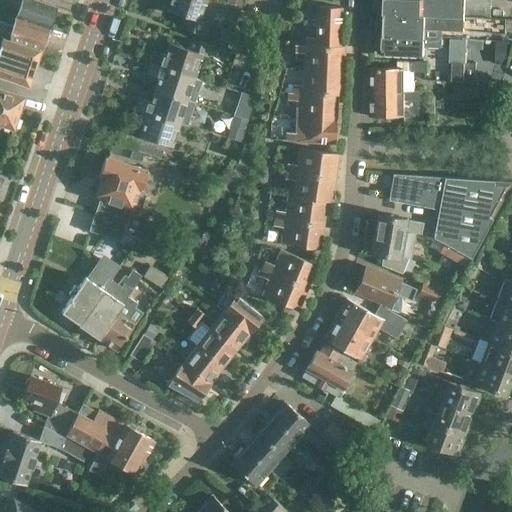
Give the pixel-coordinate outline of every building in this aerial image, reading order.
[(17,19),(48,29),(56,6),(37,0),(0,0),(21,6),(17,19)] [(204,0),(169,0),(166,11),(182,16),(179,27),(202,35),(206,23),(198,20),(204,0)] [(384,0),(384,15),(463,18),(464,0),(384,0)] [(312,34),(338,35),(339,7),(313,6),(312,34)] [(383,37),(440,39),(441,31),(463,32),(463,18),(384,15),(383,37)] [(0,35),(2,36),(40,49),(42,49),(48,29),(17,19),(14,26),(0,21),(0,35)] [(300,60),(341,62),(342,47),(337,47),(338,35),(312,34),(312,37),(303,36),(303,45),(293,44),(293,52),(300,52),(300,60)] [(40,49),(2,36),(0,43),(0,74),(29,84),(40,49)] [(449,36),(449,46),(465,47),(465,36),(449,36)] [(148,63),(192,78),(199,55),(205,57),(209,44),(188,37),(184,49),(167,43),(163,56),(152,52),(148,63)] [(440,39),(383,37),(382,55),(423,57),(423,48),(440,48),(440,39)] [(298,87),(339,89),(341,62),(300,60),(298,87)] [(370,69),(370,93),(404,93),(404,91),(414,91),(413,72),(424,72),(424,62),(397,61),(397,69),(370,69)] [(451,80),(475,82),(475,63),(451,62),(451,80)] [(152,90),(193,104),(201,81),(192,78),(148,63),(144,75),(156,78),(152,90)] [(295,100),(294,115),(334,116),(335,95),(339,96),(339,89),(298,87),(291,87),(291,93),(286,92),(285,100),(295,100)] [(17,115),(23,97),(0,89),(0,123),(0,124),(0,125),(15,131),(20,116),(17,115)] [(133,109),(177,124),(177,123),(186,126),(193,104),(152,90),(148,102),(136,98),(133,109)] [(404,93),(370,93),(370,116),(404,116),(404,101),(424,101),(424,91),(414,91),(404,91),(404,93)] [(241,92),(233,115),(247,120),(254,97),(241,92)] [(177,124),(133,109),(129,121),(141,125),(137,137),(169,147),(177,124)] [(334,116),(294,115),(293,132),(284,132),(284,140),(293,141),(332,144),(334,116)] [(140,140),(137,147),(159,156),(162,148),(140,140)] [(285,171),(333,177),(336,154),(297,148),(295,164),(286,163),(285,171)] [(94,214),(126,224),(127,225),(138,189),(140,190),(146,171),(104,157),(98,175),(100,176),(93,196),(99,198),(94,214)] [(230,180),(242,185),(247,169),(235,165),(230,180)] [(333,177),(285,171),(284,179),(293,180),(290,197),(323,203),(329,204),(333,177)] [(491,219),(510,182),(391,174),(387,200),(437,209),(432,237),(452,248),(447,257),(463,265),(468,256),(469,257),(491,219)] [(213,176),(210,186),(225,191),(228,181),(213,176)] [(274,210),(273,218),(320,224),(323,203),(290,197),(285,196),(283,211),(274,210)] [(126,224),(94,214),(88,230),(120,241),(126,224)] [(370,253),(382,255),(380,266),(401,274),(408,258),(398,256),(402,232),(421,235),(423,223),(377,215),(370,253)] [(320,224),(273,218),(272,226),(281,227),(278,245),(316,250),(320,224)] [(260,268),(305,287),(314,266),(278,251),(272,264),(264,260),(260,268)] [(142,276),(162,288),(169,277),(166,275),(169,270),(156,262),(153,268),(149,265),(142,276)] [(305,287),(260,268),(258,276),(266,279),(259,295),(295,311),(305,287)] [(393,294),(410,301),(415,289),(366,269),(356,292),(388,306),(393,294)] [(60,312),(79,324),(101,291),(100,290),(107,279),(94,270),(87,281),(82,278),(60,312)] [(79,324),(97,336),(122,297),(123,298),(125,295),(127,296),(129,294),(132,296),(136,289),(133,287),(142,276),(132,270),(127,277),(123,274),(116,283),(110,279),(101,291),(79,324)] [(169,277),(162,288),(160,292),(170,299),(182,281),(171,274),(169,277)] [(211,276),(208,284),(224,291),(227,283),(211,276)] [(511,282),(503,279),(495,300),(511,305),(511,282)] [(416,295),(432,301),(437,289),(421,282),(416,295)] [(122,297),(97,336),(115,349),(133,322),(134,323),(142,312),(133,307),(136,303),(127,296),(125,295),(123,298),(122,297)] [(221,313),(248,333),(261,316),(234,296),(221,313)] [(333,319),(370,340),(379,325),(383,328),(383,327),(390,331),(397,319),(386,313),(381,321),(345,299),(333,319)] [(488,320),(511,329),(511,305),(495,300),(488,320)] [(191,317),(199,322),(204,315),(197,309),(191,317)] [(221,313),(208,329),(235,350),(248,333),(221,313)] [(186,339),(195,346),(222,367),(235,350),(208,329),(199,322),(191,317),(187,322),(195,328),(186,339)] [(370,340),(333,319),(322,339),(363,362),(366,357),(362,355),(370,340)] [(487,343),(511,352),(511,329),(488,320),(487,320),(495,323),(487,343)] [(428,342),(444,348),(451,329),(440,325),(438,331),(432,329),(428,342)] [(153,341),(143,335),(142,335),(130,355),(140,361),(153,341)] [(416,362),(441,372),(444,362),(430,356),(434,346),(424,342),(416,362)] [(511,352),(487,343),(480,363),(511,375),(511,352)] [(335,397),(331,404),(366,423),(370,414),(360,409),(337,396),(356,363),(324,345),(319,353),(315,351),(300,377),(335,397)] [(195,346),(183,363),(209,384),(222,367),(195,346)] [(400,355),(396,363),(406,368),(410,360),(400,355)] [(209,384),(183,363),(166,384),(196,400),(209,384)] [(511,375),(480,363),(472,384),(504,397),(511,375)] [(42,430),(62,437),(76,414),(64,407),(63,408),(52,402),(58,388),(29,376),(20,398),(35,404),(33,411),(47,416),(42,430)] [(428,398),(472,415),(480,394),(436,377),(428,398)] [(410,392),(399,387),(390,406),(401,411),(410,392)] [(420,419),(464,436),(472,415),(428,398),(439,403),(435,414),(423,410),(420,419)] [(62,437),(59,447),(89,465),(87,469),(98,475),(107,458),(134,473),(135,471),(142,469),(145,464),(143,458),(152,441),(97,411),(97,412),(82,403),(77,414),(76,414),(62,437)] [(270,418),(294,439),(307,424),(284,403),(270,418)] [(257,433),(281,454),(294,439),(270,418),(257,433)] [(464,436),(420,419),(417,428),(428,432),(423,444),(456,457),(464,436)] [(319,436),(337,452),(350,438),(331,422),(319,436)] [(62,437),(42,430),(39,440),(12,431),(7,448),(5,447),(2,458),(3,459),(0,467),(0,476),(25,485),(30,468),(32,469),(35,458),(34,457),(40,441),(59,448),(59,447),(62,437)] [(281,454),(257,433),(244,448),(268,469),(281,454)] [(268,469),(244,448),(230,464),(254,485),(268,469)] [(309,478),(297,492),(307,501),(320,487),(309,478)] [(32,510),(13,500),(6,511),(61,511),(66,503),(40,494),(32,510)] [(252,511),(282,511),(285,510),(266,494),(251,511),(252,511)] [(490,503),(501,508),(504,499),(493,495),(490,503)] [(196,510),(197,511),(226,511),(211,496),(196,510)] [(499,511),(501,508),(490,503),(487,511),(490,511),(499,511)]
